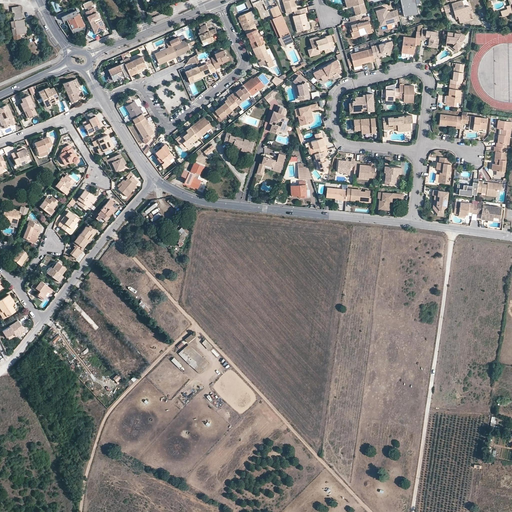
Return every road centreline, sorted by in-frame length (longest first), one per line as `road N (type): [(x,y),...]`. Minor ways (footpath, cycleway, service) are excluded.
road 1 (track): [(454,228),(412,511)]
road 2 (residential): [(421,140),(428,81),(421,71),(339,90),(332,113),(350,144),(419,152)]
road 3 (residential): [(155,180),(199,201),(411,223)]
road 4 (track): [(374,511),(196,323)]
road 5 (residential): [(103,97),(139,86),(168,126),(197,105),(243,63),(217,2)]
road 6 (track): [(196,323),(110,410),(86,472),(81,511)]
road 7 (residential): [(155,180),(41,323)]
road 8 (track): [(196,323),(110,232)]
